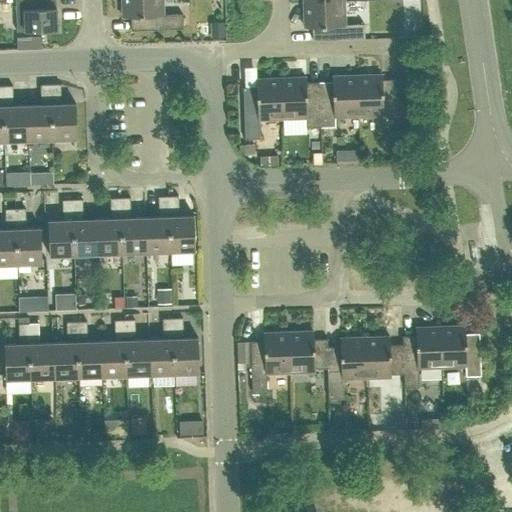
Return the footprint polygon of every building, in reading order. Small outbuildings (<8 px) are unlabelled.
[(55,8),(55,0),(15,0),(17,31),(57,29),(56,8),(55,8)] [(121,0),(122,17),(130,16),(131,30),(183,28),(182,13),(163,14),(162,0),(121,0)] [(303,2),(304,27),(312,27),(313,41),(364,39),(364,24),(345,24),(344,1),(303,2)] [(224,23),(214,24),(215,37),(224,37),(225,37),(225,23),(224,23)] [(40,36),(28,36),(29,48),(41,48),(40,36)] [(382,125),(397,124),(396,79),(382,79),(381,74),(357,75),(358,116),(382,115),(382,125)] [(321,127),(335,127),(335,117),(358,116),(357,75),(332,76),(332,81),(319,81),(321,127)] [(282,118),(306,118),(306,128),(321,127),(319,81),(306,82),(305,77),(281,78),(282,118)] [(243,87),(244,139),(260,138),(259,119),(282,118),(281,78),(256,79),(257,87),(243,87)] [(40,84),(40,97),(50,97),(50,84),(40,84)] [(60,84),(50,84),(50,97),(61,96),(60,84)] [(2,86),(3,98),(13,98),(12,85),(2,86)] [(77,138),(75,103),(51,104),(52,139),(77,138)] [(51,104),(27,105),(28,140),(52,139),(51,104)] [(27,105),(3,106),(4,141),(28,140),(27,105)] [(178,195),(168,196),(168,209),(179,208),(178,195)] [(158,196),(158,209),(168,209),(168,196),(158,196)] [(130,197),(120,198),(120,210),(131,210),(130,197)] [(110,198),(110,211),(120,210),(120,198),(110,198)] [(62,200),(62,212),(73,212),(72,199),(62,200)] [(82,199),(72,199),(73,212),(83,212),(82,199)] [(25,208),(15,209),(15,221),(26,221),(25,208)] [(5,209),(5,222),(15,221),(15,209),(5,209)] [(195,250),(193,215),(168,216),(170,251),(195,250)] [(168,216),(145,217),(146,252),(170,251),(168,216)] [(122,253),(146,252),(145,217),(121,218),(122,253)] [(97,218),(73,219),(74,255),(98,254),(97,218)] [(121,218),(97,218),(98,254),(122,253),(121,218)] [(49,255),(74,255),(73,219),(48,220),(49,255)] [(16,228),(0,229),(0,264),(17,264),(16,228)] [(42,263),(40,228),(16,228),(17,264),(42,263)] [(162,318),(162,331),(172,331),(172,318),(162,318)] [(182,318),(172,318),(172,331),(183,330),(182,318)] [(134,319),(124,320),(125,332),(135,332),(134,319)] [(114,320),(114,333),(125,332),(124,320),(114,320)] [(66,322),(67,334),(77,334),(76,321),(66,322)] [(86,321),(76,321),(77,334),(87,334),(86,321)] [(18,323),(19,336),(29,336),(29,323),(18,323)] [(38,323),(29,323),(29,336),(39,335),(38,323)] [(442,367),(465,366),(465,376),(481,376),(479,333),(465,333),(465,325),(440,326),(442,367)] [(403,374),(404,387),(419,387),(418,368),(442,367),(440,326),(416,327),(416,335),(402,336),(402,344),(403,374)] [(290,372),(314,371),(314,368),(327,368),(328,368),(327,346),(328,346),(327,338),(313,339),(313,331),(288,332),(290,372)] [(264,341),(250,341),(252,393),(267,392),(266,373),(290,372),(288,332),(264,332),(264,341)] [(366,378),(391,377),(390,374),(403,374),(402,344),(389,344),(389,336),(365,337),(366,378)] [(199,372),(198,337),(173,338),(174,373),(199,372)] [(327,368),(328,398),(343,398),(343,378),(366,378),(365,337),(340,338),(340,346),(328,346),(327,346),(328,368),(327,368)] [(173,338),(149,339),(150,374),(174,373),(173,338)] [(126,375),(150,374),(149,339),(125,340),(126,375)] [(78,376),(102,376),(101,340),(77,341),(78,376)] [(125,340),(101,340),(102,376),(126,375),(125,340)] [(77,341),(53,342),(54,377),(78,376),(77,341)] [(53,342),(29,343),(30,378),(54,377),(53,342)] [(5,379),(30,378),(29,343),(4,344),(5,379)] [(112,420),(103,420),(104,437),(113,436),(112,420)] [(145,420),(129,420),(130,435),(145,435),(145,420)] [(202,420),(194,421),(194,435),(202,434),(202,420)] [(29,424),(10,424),(11,444),(30,443),(29,424)]
